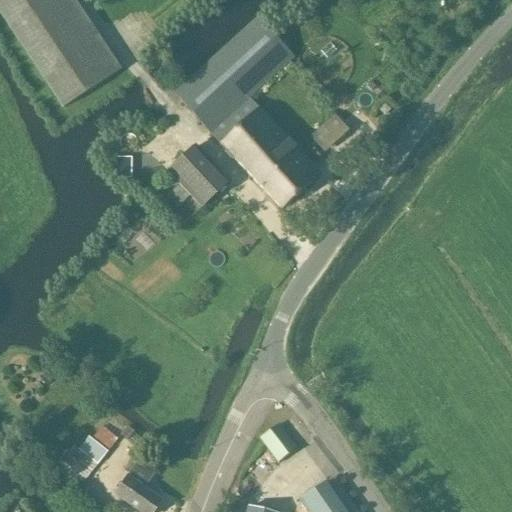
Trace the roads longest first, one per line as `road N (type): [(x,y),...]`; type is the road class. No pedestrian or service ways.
road 1 (tertiary): [(260,366),(312,264),(441,95),(511,26)]
road 2 (tertiary): [(380,511),(310,412),(260,366)]
road 3 (tertiary): [(195,511),(260,366)]
road 4 (track): [(165,103),(80,0)]
